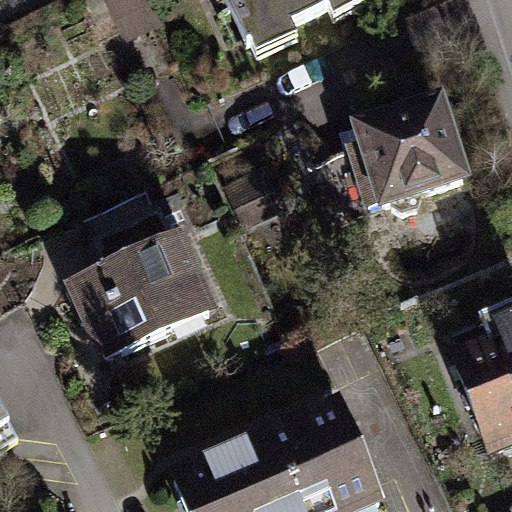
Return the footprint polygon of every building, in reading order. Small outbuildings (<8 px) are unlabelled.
[(144,0),(105,0),(123,40),(156,28),(144,0)] [(223,0),(247,48),(349,0),(223,0)] [(364,149),(330,159),(348,219),(389,207),(393,220),(465,199),(439,110),(360,134),(364,149)] [(267,177),(230,189),(237,215),(275,199),(267,177)] [(110,272),(65,291),(80,326),(87,323),(104,360),(207,315),(174,240),(165,244),(155,222),(99,246),(110,272)] [(492,351),(454,366),(487,450),(511,439),(511,310),(481,322),(492,351)] [(333,413),(166,482),(178,511),(360,511),(373,507),(333,413)]
